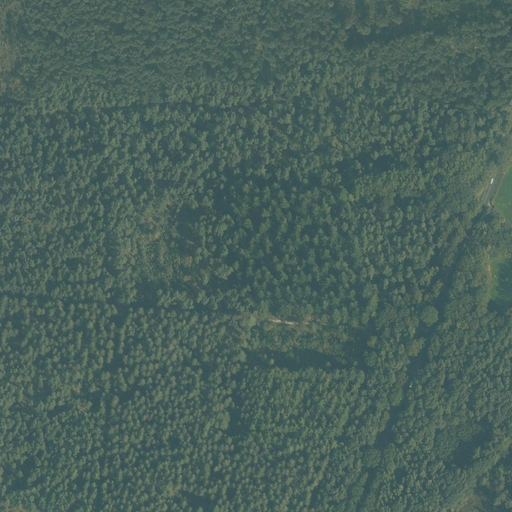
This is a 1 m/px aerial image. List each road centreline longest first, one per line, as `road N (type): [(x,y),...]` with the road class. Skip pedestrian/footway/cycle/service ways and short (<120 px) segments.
road 1 (track): [(0,117),(185,102),(200,111),(328,97),(380,328),(309,511)]
road 2 (track): [(0,299),(418,329)]
road 3 (primary): [(357,511),(511,135)]
road 4 (track): [(95,511),(117,307),(84,110)]
road 5 (track): [(264,319),(200,111)]
road 6 (track): [(248,317),(196,511)]
